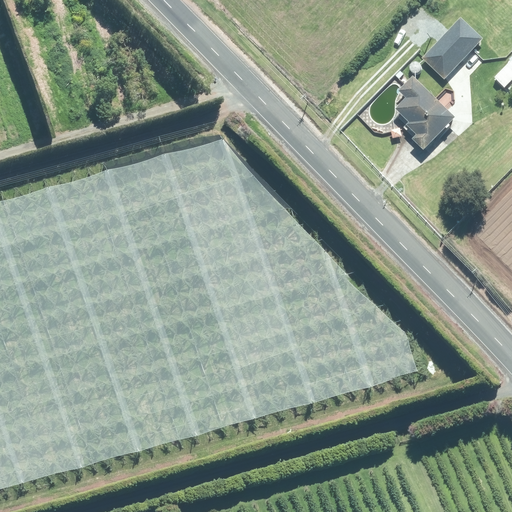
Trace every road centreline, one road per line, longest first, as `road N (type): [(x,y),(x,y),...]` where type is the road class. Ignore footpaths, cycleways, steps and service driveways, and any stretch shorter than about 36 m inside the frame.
road 1 (tertiary): [(164,0),(511,359)]
road 2 (unknown): [(252,88),(0,169)]
